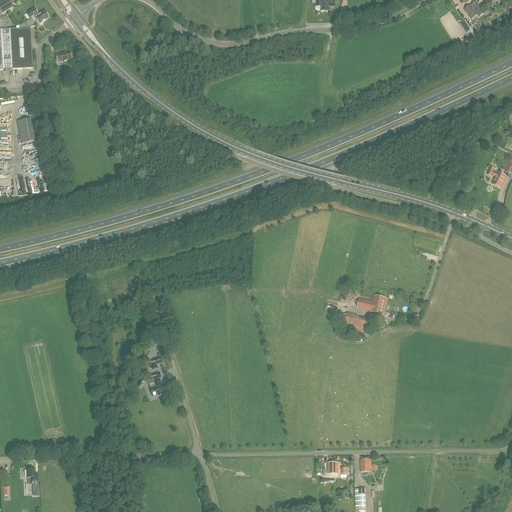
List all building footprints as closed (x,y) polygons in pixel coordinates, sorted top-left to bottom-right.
[(13,7),(7,0),(0,4),(0,9),(3,14),(13,7)] [(312,0),(313,3),(317,3),(316,6),(316,9),(317,10),(321,10),(321,11),(329,11),(329,6),(334,7),(334,1),(322,0),(312,0)] [(476,2),(471,6),(470,5),(464,10),(471,20),(477,15),(479,17),(484,13),(476,2)] [(39,25),(49,18),(44,11),(38,16),(37,14),(38,13),(35,9),(26,15),(29,19),(34,16),(39,25)] [(32,48),(31,28),(17,29),(10,29),(12,70),(33,69),(33,67),(32,48)] [(0,70),(12,70),(10,29),(0,30),(0,70)] [(70,53),(57,56),(58,60),(59,60),(60,63),(63,62),(63,63),(67,62),(67,61),(72,60),(70,53)] [(38,141),(34,119),(17,122),(22,144),(38,141)] [(490,168),(487,175),(491,177),(492,176),(495,178),(492,185),(500,188),(506,177),(508,172),(511,174),(511,161),(507,172),(506,171),(504,176),(494,171),(494,170),(490,168)] [(383,315),(387,299),(374,296),(373,302),(360,299),(357,309),(371,312),(383,315)] [(344,324),(343,329),(344,329),(354,331),(353,333),(366,336),(366,335),(366,334),(370,319),(356,316),(357,315),(347,312),(346,315),(344,324)] [(154,359),(149,361),(152,370),(157,368),(156,364),(162,363),(160,358),(154,359)] [(155,388),(153,388),(150,389),(152,396),(155,396),(166,392),(164,385),(162,386),(160,381),(154,383),(155,388)] [(375,465),(371,465),(371,460),(361,460),(361,472),(371,472),(371,470),(375,470),(375,465)] [(328,464),(328,474),(338,474),(338,463),(328,464)] [(33,489),(38,488),(38,475),(35,475),(34,469),(27,470),(27,478),(28,478),(28,485),(33,485),(33,489)]
